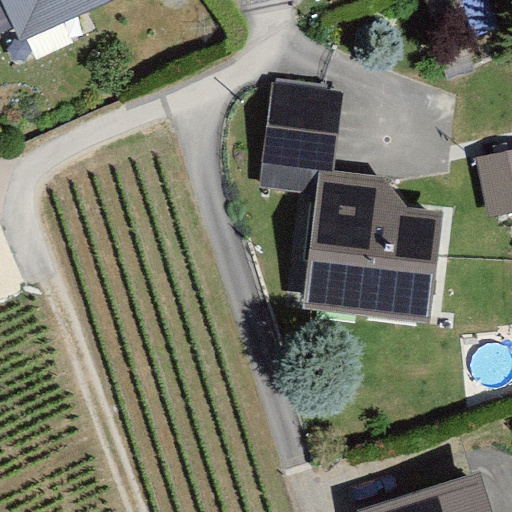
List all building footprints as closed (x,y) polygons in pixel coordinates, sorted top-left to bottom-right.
[(77,0),(85,16),(121,0),(77,0)] [(342,91),(273,85),(266,158),(336,164),(342,91)] [(511,149),(482,156),(497,229),(511,225),(511,149)] [(384,178),(318,171),(304,311),(436,324),(447,211),(411,207),(384,178)] [(493,511),(482,476),(363,511),(493,511)]
